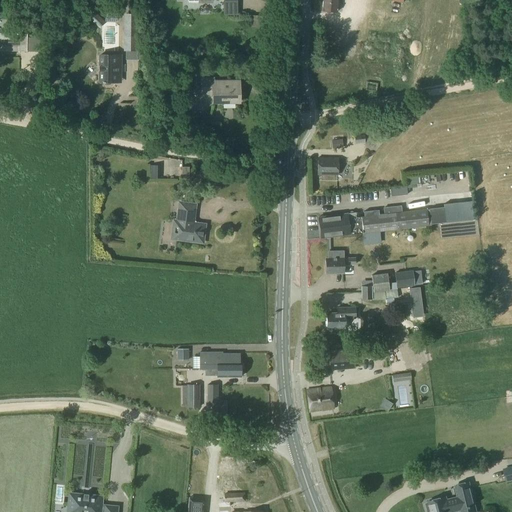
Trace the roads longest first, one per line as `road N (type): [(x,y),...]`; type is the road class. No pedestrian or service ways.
road 1 (primary): [(294,442),(281,349),(293,0)]
road 2 (track): [(286,173),(0,119)]
road 3 (track): [(254,447),(98,407),(0,407)]
road 4 (track): [(288,119),(511,78)]
